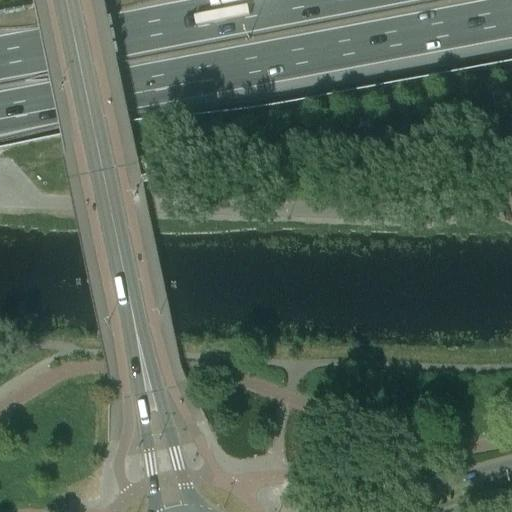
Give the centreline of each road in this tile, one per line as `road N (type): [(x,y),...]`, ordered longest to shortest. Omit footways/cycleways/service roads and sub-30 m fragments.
road 1 (motorway): [(0,112),(511,15)]
road 2 (unclassified): [(5,198),(431,211),(491,201),(511,187)]
road 3 (tertiary): [(147,395),(64,0)]
road 4 (motorway): [(294,0),(0,55)]
road 5 (secondary): [(511,463),(341,511)]
road 6 (tertiary): [(197,511),(147,395)]
